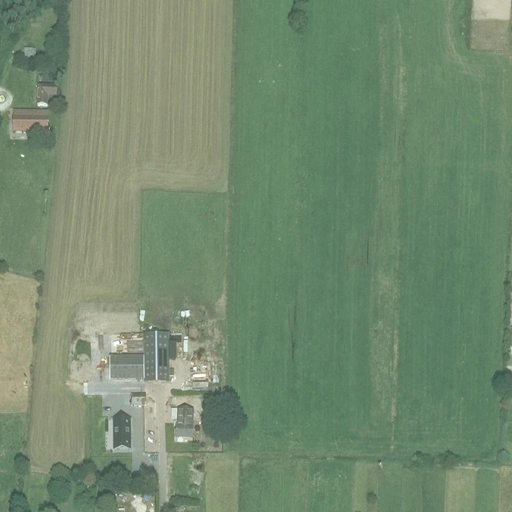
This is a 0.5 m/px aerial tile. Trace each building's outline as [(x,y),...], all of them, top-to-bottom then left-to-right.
[(492,54),(505,54),(505,39),(492,39),(492,54)] [(21,45),(20,58),(32,59),(32,46),(21,45)] [(37,85),(54,85),(54,74),(42,74),(42,79),(37,79),(37,85)] [(56,88),(37,87),(36,107),(46,108),(48,108),(48,104),(46,104),(47,97),(55,97),(56,88)] [(19,130),(19,134),(46,135),(47,113),(32,113),(32,115),(28,115),(28,112),(12,112),(11,130),(19,130)] [(168,335),(144,335),(145,384),(169,384),(168,335)] [(131,395),(131,406),(146,406),(145,395),(131,395)] [(177,428),(176,440),(192,441),(193,429),(193,411),(177,410),(177,428)] [(130,420),(117,420),(117,430),(114,430),(114,450),(130,450),(130,420)]
